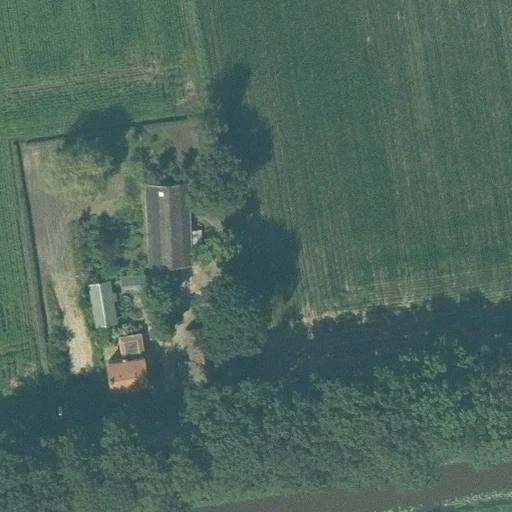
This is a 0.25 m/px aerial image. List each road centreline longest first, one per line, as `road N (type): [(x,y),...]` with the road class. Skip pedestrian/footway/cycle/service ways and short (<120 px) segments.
road 1 (track): [(511,383),(150,446)]
road 2 (track): [(150,446),(0,472)]
